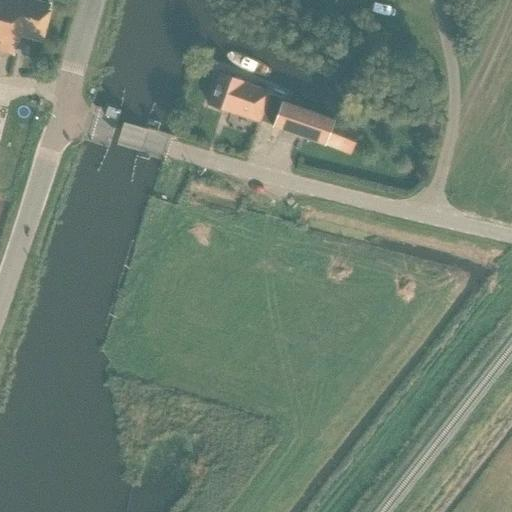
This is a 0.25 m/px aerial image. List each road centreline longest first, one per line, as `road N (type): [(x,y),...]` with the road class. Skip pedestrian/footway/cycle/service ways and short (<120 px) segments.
road 1 (unclassified): [(511,236),(58,121)]
road 2 (unclassified): [(0,292),(58,121)]
road 3 (unclassified): [(58,121),(97,0)]
